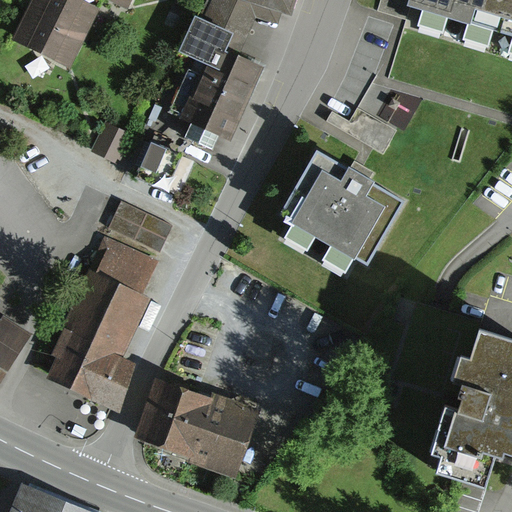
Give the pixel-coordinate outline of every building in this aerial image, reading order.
[(131,0),(35,0),(14,43),(70,70),(104,0),(115,0),(128,6),(131,0)] [(236,0),(236,2),(293,18),(298,0),(236,0)] [(508,0),(409,0),(407,10),(498,36),(508,0)] [(511,0),(508,0),(498,36),(511,39),(511,0)] [(233,34),(196,19),(181,53),(199,60),(168,132),(226,157),(257,84),(264,67),(226,51),(229,43),(233,34)] [(333,111),(327,120),(383,154),(397,128),(359,109),(351,121),(333,111)] [(106,124),(101,153),(123,157),(128,128),(106,124)] [(202,171),(152,150),(138,183),(188,204),(202,171)] [(405,201),(318,150),(279,217),(367,268),(405,201)] [(123,201),(109,229),(157,251),(171,223),(123,201)] [(158,261),(106,237),(65,325),(56,345),(51,355),(58,359),(48,378),(116,411),(131,380),(137,366),(123,359),(150,298),(142,294),(158,261)] [(0,394),(37,335),(4,314),(2,318),(0,317),(0,394)] [(511,341),(480,331),(471,361),(464,359),(457,381),(465,384),(455,413),(447,410),(433,454),(443,457),(438,471),(486,487),(496,455),(503,457),(505,451),(511,453),(511,341)] [(211,397),(158,378),(135,441),(238,478),(262,411),(251,406),(213,393),(211,397)] [(84,511),(21,486),(10,511),(84,511)]
